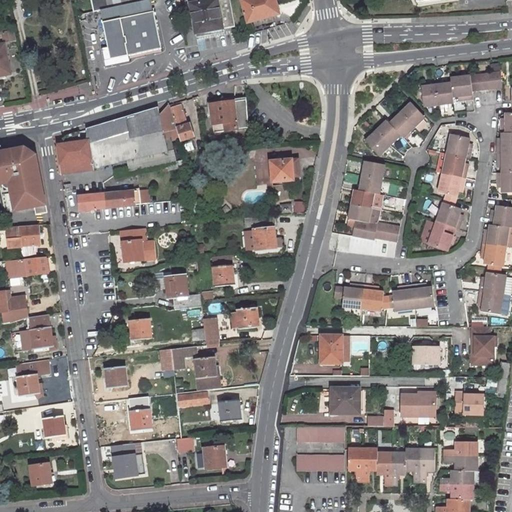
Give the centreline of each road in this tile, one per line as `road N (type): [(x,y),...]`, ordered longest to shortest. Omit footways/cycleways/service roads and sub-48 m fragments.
road 1 (residential): [(43,121),(101,504)]
road 2 (unclassified): [(308,260),(271,387),(260,491)]
road 3 (secondary): [(43,121),(268,59)]
road 4 (unclassified): [(336,62),(326,182),(308,260)]
road 5 (secondary): [(511,25),(332,36)]
road 6 (secondary): [(336,62),(511,43)]
road 7 (residential): [(446,258),(468,249),(475,233),(486,110)]
road 8 (residential): [(101,504),(260,491)]
road 9 (residential): [(308,260),(446,258)]
